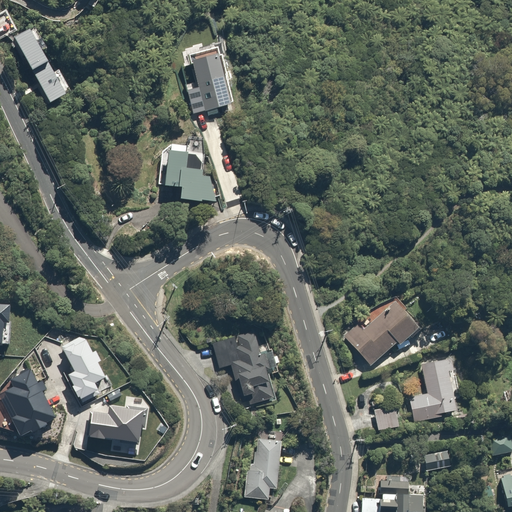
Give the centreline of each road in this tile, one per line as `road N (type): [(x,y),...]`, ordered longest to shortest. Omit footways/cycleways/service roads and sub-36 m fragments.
road 1 (tertiary): [(336,511),(338,434),(275,248),(258,231),(224,229),(120,294)]
road 2 (tertiary): [(0,459),(133,490),(166,483),(191,459),(202,431),(193,394),(120,294)]
road 3 (residential): [(120,294),(69,231),(0,90)]
